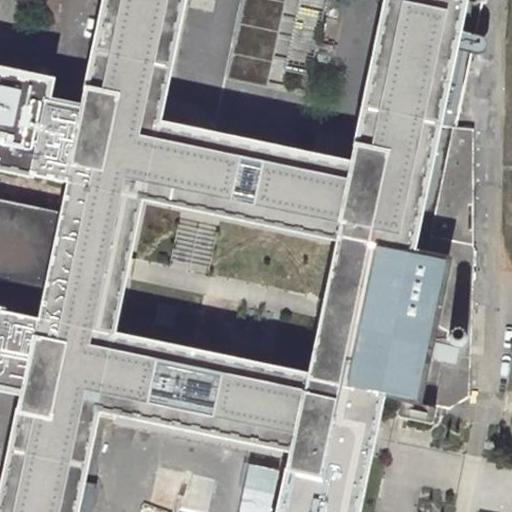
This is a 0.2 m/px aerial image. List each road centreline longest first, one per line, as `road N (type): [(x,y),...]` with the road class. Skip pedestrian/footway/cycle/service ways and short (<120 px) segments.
road 1 (residential): [(488,0),(495,15),(483,402),(462,511)]
road 2 (residential): [(243,511),(239,473),(161,448),(142,448),(125,464),(115,511)]
